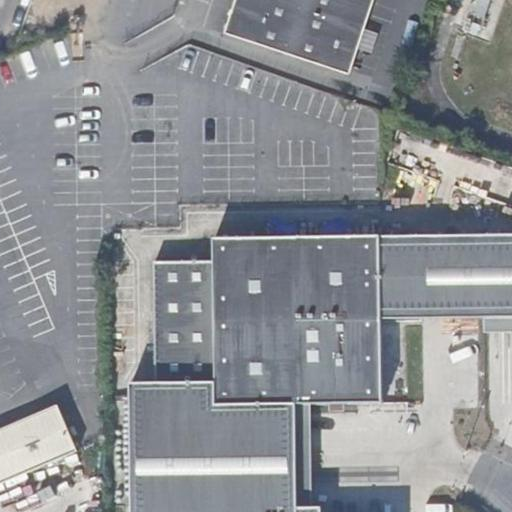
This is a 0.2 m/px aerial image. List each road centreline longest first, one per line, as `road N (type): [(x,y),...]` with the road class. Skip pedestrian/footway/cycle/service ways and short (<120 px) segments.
road 1 (unknown): [(33,379),(63,355),(72,297),(4,96)]
road 2 (unknown): [(398,65),(343,73),(196,26),(104,60)]
road 3 (unknown): [(131,79),(194,89),(265,116)]
road 4 (unknown): [(131,79),(131,205)]
